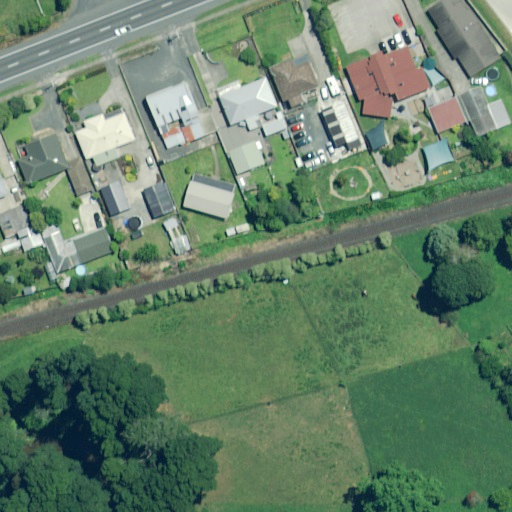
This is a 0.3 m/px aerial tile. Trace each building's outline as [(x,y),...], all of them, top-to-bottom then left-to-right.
[(502,59),(462,0),(446,0),(430,11),(442,30),(439,32),(471,79),(502,59)] [(366,99),(363,114),(392,117),(394,94),(397,93),(400,100),(431,89),(424,68),(418,70),(410,46),(349,66),(360,101),(366,99)] [(296,68),(293,61),(273,69),(285,101),(290,99),(293,107),(305,103),(322,96),(310,63),(296,68)] [(435,64),(426,69),(435,86),(444,81),(435,64)] [(278,107),(267,78),(221,96),(233,125),(247,119),(252,131),(263,126),(258,115),(278,107)] [(168,148),(177,145),(206,134),(187,83),(149,97),(160,127),(168,148)] [(498,129),(482,88),(463,96),(479,137),(498,129)] [(356,121),(347,99),(326,107),(335,129),(356,121)] [(466,122),(457,99),(430,110),(440,133),(466,122)] [(137,140),(126,113),(107,121),(104,114),(86,121),(89,128),(78,133),(88,159),(94,157),(98,166),(121,157),(117,148),(137,140)] [(288,128),(284,118),(264,125),(268,136),(288,128)] [(359,134),(356,126),(343,131),(346,139),(359,134)] [(71,169),(58,135),(26,147),(30,157),(20,161),(29,185),(71,169)] [(453,160),(445,140),(425,148),(432,168),(453,160)] [(265,165),(257,143),(231,153),(239,174),(265,165)] [(85,166),(70,172),(79,195),(94,190),(85,166)] [(0,198),(8,195),(0,174),(0,198)] [(131,204),(121,180),(100,188),(109,213),(131,204)] [(236,194),(193,182),(185,207),(228,219),(236,194)] [(177,214),(165,183),(153,187),(156,195),(149,198),(159,221),(177,214)] [(0,216),(0,221),(7,238),(19,233),(22,238),(37,232),(26,205),(0,216)] [(182,226),(179,218),(165,222),(168,231),(182,226)] [(115,251),(106,228),(66,244),(61,232),(44,238),(58,274),(115,251)] [(44,244),(40,234),(23,241),(26,251),(44,244)] [(192,249),(187,236),(172,241),(177,254),(192,249)]
